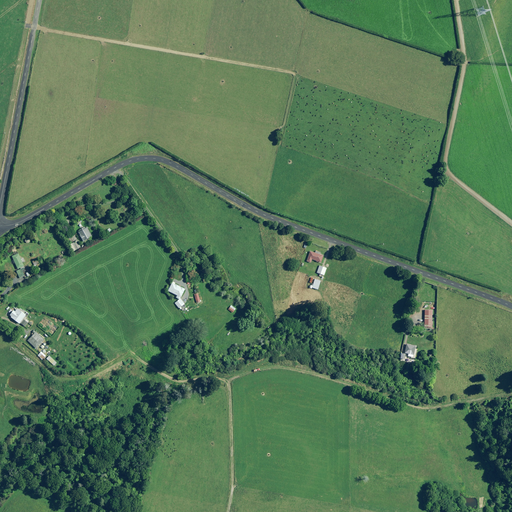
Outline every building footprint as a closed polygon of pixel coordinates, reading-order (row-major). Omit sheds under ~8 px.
[(87,227),(78,232),(84,241),(92,236),(87,227)] [(81,247),(77,241),(70,245),(73,252),(81,247)] [(322,263),(324,256),(321,255),(322,252),(316,250),(315,253),(310,251),(307,262),(311,263),(312,260),(322,263)] [(25,269),(25,268),(24,266),(19,254),(12,257),(18,269),(21,268),(21,269),(17,271),(20,278),(25,276),(26,278),(31,276),(29,272),(26,273),(25,269)] [(327,268),(320,266),(317,273),(325,275),(327,268)] [(185,289),(172,283),(168,291),(178,296),(176,298),(180,299),(185,289)] [(185,304),(181,299),(175,303),(179,308),(185,304)] [(433,310),(433,307),(427,307),(427,310),(425,310),(424,327),(432,327),(433,310)] [(12,316),(11,317),(20,324),(21,323),(24,326),(27,322),(23,319),(26,315),(18,309),(16,312),(14,311),(10,315),(12,316)] [(32,332),(34,334),(28,341),(36,349),(44,340),(45,339),(35,329),(32,332)] [(416,346),(407,344),(405,353),(409,354),(408,356),(414,357),(416,346)] [(57,363),(50,355),(47,359),(55,366),(57,363)]
